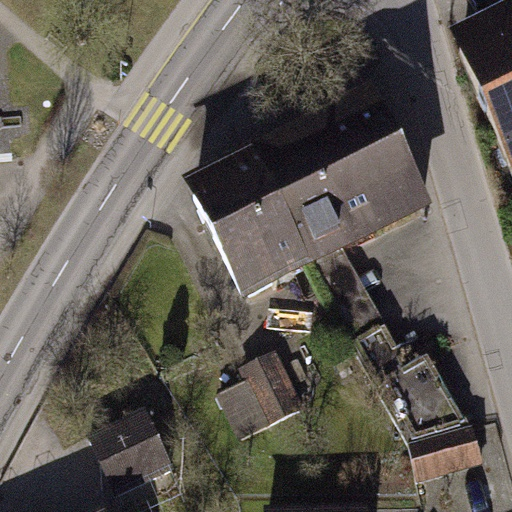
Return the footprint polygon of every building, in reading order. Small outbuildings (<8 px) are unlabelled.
[(511,27),(449,57),(511,189),(511,27)] [(371,94),(252,154),(308,266),(428,207),(371,94)] [(252,154),(192,183),(249,296),(308,266),(252,154)] [(310,344),(250,371),(275,426),(335,400),(310,344)] [(163,414),(104,442),(127,491),(186,464),(163,414)] [(495,470),(484,428),(426,444),(438,486),(495,470)]
